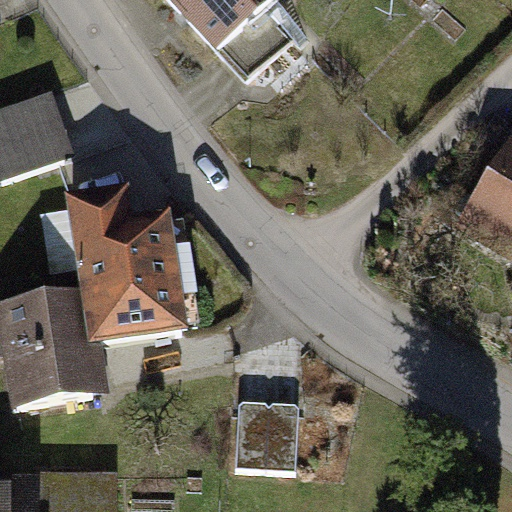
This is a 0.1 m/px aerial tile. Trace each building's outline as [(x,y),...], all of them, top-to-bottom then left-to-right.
[(177,0),(218,43),(263,0),(177,0)] [(51,109),(0,126),(0,188),(70,164),(51,109)] [(511,162),(465,244),(511,271),(511,162)] [(123,208),(73,215),(92,362),(203,348),(187,229),(134,236),(123,208)] [(75,310),(0,321),(0,366),(3,366),(12,421),(90,409),(75,310)] [(300,415),(244,412),(241,468),(296,471),(300,415)] [(118,511),(117,486),(46,489),(47,511),(118,511)]
